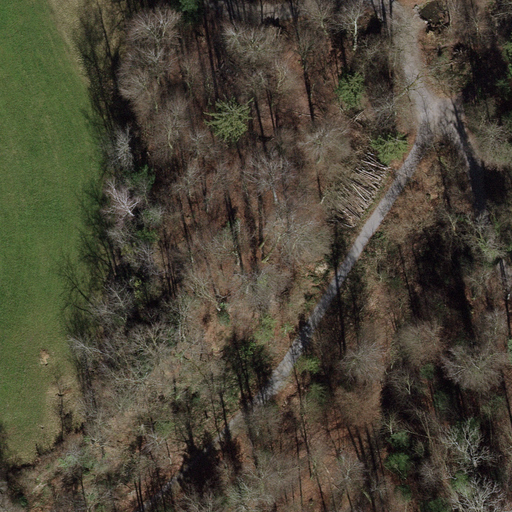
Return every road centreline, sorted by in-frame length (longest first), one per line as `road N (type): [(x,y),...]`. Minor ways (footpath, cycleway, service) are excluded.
road 1 (track): [(511,290),(486,241),(467,153),(437,113)]
road 2 (track): [(381,0),(397,15),(437,113)]
road 3 (track): [(337,0),(285,13),(216,0)]
